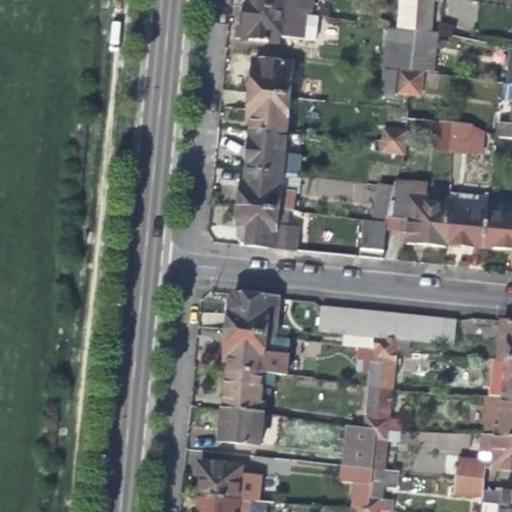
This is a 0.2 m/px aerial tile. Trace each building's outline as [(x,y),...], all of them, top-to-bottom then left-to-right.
[(245,0),(245,7),(279,10),(280,0),(245,0)] [(404,0),(402,30),(412,31),(415,7),(415,0),(404,0)] [(415,0),(415,7),(412,31),(429,33),(431,0),(415,0)] [(276,42),(277,35),(279,10),(245,7),(241,6),(239,23),(238,39),(276,42)] [(304,15),(279,10),(277,35),(302,38),(304,15)] [(411,41),(412,31),(402,30),(391,29),(385,28),(381,65),(409,68),(410,57),(411,41)] [(436,33),(429,33),(412,31),(411,41),(410,57),(409,68),(409,72),(419,73),(432,74),(436,33)] [(250,77),(248,94),(286,98),(290,65),(251,61),(250,77)] [(406,95),(408,82),(409,72),(382,68),(380,91),(406,95)] [(418,83),(419,73),(409,72),(408,82),(418,83)] [(283,136),(286,98),(248,94),(246,111),(245,123),(250,123),(249,132),(283,136)] [(511,107),(510,125),(496,123),(494,137),(511,139),(511,107)] [(434,150),(449,152),(450,122),(436,121),(434,150)] [(470,124),(450,122),(449,152),(466,154),(470,124)] [(393,131),(391,142),(402,142),(403,133),(393,131)] [(281,156),(283,136),(249,132),(247,150),(245,170),(279,174),(281,156)] [(370,185),(378,186),(392,187),(394,179),(400,157),(402,142),(391,142),(378,141),(377,155),(370,185)] [(294,157),(281,156),(279,174),(279,175),(291,176),(294,157)] [(291,202),(289,201),(277,199),(279,175),(279,174),(245,170),(244,174),(240,173),(238,191),(236,209),(285,213),(289,214),(291,202)] [(289,201),(291,176),(279,175),(277,199),(289,201)] [(424,181),(394,179),(392,187),(384,214),(383,219),(408,222),(406,245),(424,247),(443,249),(443,244),(448,201),(422,198),(424,181)] [(378,186),(372,222),(383,223),(383,219),(384,214),(392,187),(378,186)] [(448,192),(448,201),(443,244),(466,246),(484,248),(487,214),(486,214),(484,214),(485,196),(448,192)] [(233,238),(240,245),(295,250),(297,232),(283,231),(285,213),(236,209),(235,225),(233,238)] [(511,216),(487,214),(484,248),(502,250),(511,250),(511,216)] [(380,259),(383,223),(372,222),(364,222),(360,257),(380,259)] [(273,335),(277,300),(233,295),(228,302),(226,316),(225,331),(273,335)] [(317,334),(329,335),(333,309),(320,308),(317,334)] [(346,311),(333,309),(329,335),(343,337),(346,311)] [(359,312),(346,311),(343,337),(357,338),(359,312)] [(374,313),(359,312),(357,338),(372,339),(374,313)] [(388,315),(374,313),(372,339),(373,339),(386,340),(388,315)] [(400,316),(388,315),(386,340),(394,341),(398,341),(400,316)] [(415,317),(400,316),(398,341),(412,343),(415,317)] [(429,319),(415,317),(412,343),(425,344),(429,319)] [(442,320),(429,319),(425,344),(439,345),(442,320)] [(453,321),(442,320),(439,345),(452,346),(453,321)] [(511,322),(501,322),(498,360),(511,361),(511,322)] [(273,339),(273,335),(225,331),(224,346),(222,363),(226,364),(225,370),(260,373),(269,375),(271,355),(273,339)] [(288,340),(273,339),(271,355),(286,356),(288,340)] [(373,339),(372,349),(384,351),(386,340),(373,339)] [(393,352),(394,341),(386,340),(384,351),(393,352)] [(372,349),(368,389),(380,390),(384,351),(372,349)] [(389,391),(393,352),(384,351),(380,390),(389,391)] [(286,356),(271,355),(269,375),(284,376),(286,356)] [(511,361),(498,360),(492,359),(487,397),(511,398),(511,361)] [(257,413),(260,373),(225,370),(223,391),(221,409),(257,413)] [(368,389),(363,429),(376,430),(380,390),(368,389)] [(384,431),(389,391),(380,390),(376,430),(384,431)] [(511,398),(487,397),(483,435),(511,438),(511,398)] [(261,413),(257,413),(221,409),(220,427),(218,442),(257,446),(261,413)] [(343,467),(372,471),(376,430),(363,429),(350,427),(348,449),(345,448),(343,467)] [(381,471),(384,431),(376,430),(372,471),(381,471)] [(511,438),(483,435),(480,435),(478,452),(474,453),(473,460),(456,459),(454,477),(480,480),(482,469),(511,472),(511,438)] [(200,479),(198,495),(245,499),(247,473),(238,473),(238,466),(201,463),(200,479)] [(393,472),(381,471),(372,471),(370,484),(367,510),(386,511),(388,511),(389,498),(380,496),(381,486),(391,487),(393,472)] [(480,488),(480,480),(454,477),(452,496),(479,498),(480,488)] [(359,483),(356,509),(367,510),(370,484),(359,483)] [(500,491),(480,488),(479,498),(478,499),(481,499),(479,511),(498,511),(499,501),(500,491)] [(499,501),(498,511),(511,511),(511,492),(500,491),(499,501)] [(263,511),(264,501),(245,499),(198,495),(197,506),(196,511),(195,511),(263,511)]
